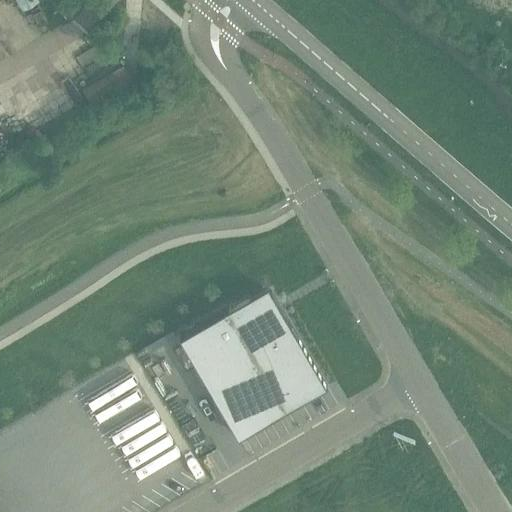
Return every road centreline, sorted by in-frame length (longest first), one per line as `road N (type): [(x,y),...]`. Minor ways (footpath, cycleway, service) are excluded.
road 1 (unclassified): [(417,386),(309,195),(226,71)]
road 2 (tertiary): [(511,228),(253,2)]
road 3 (residential): [(205,511),(417,386)]
road 4 (unclassified): [(490,511),(417,386)]
